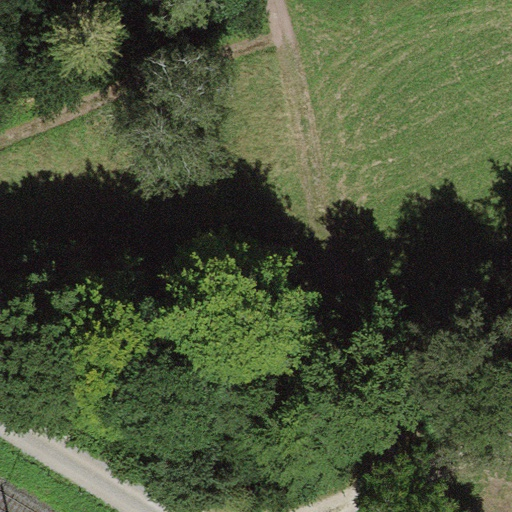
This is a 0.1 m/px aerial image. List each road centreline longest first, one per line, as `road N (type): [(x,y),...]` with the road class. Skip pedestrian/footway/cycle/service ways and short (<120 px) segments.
road 1 (track): [(323,511),(511,438)]
road 2 (track): [(153,511),(0,418)]
